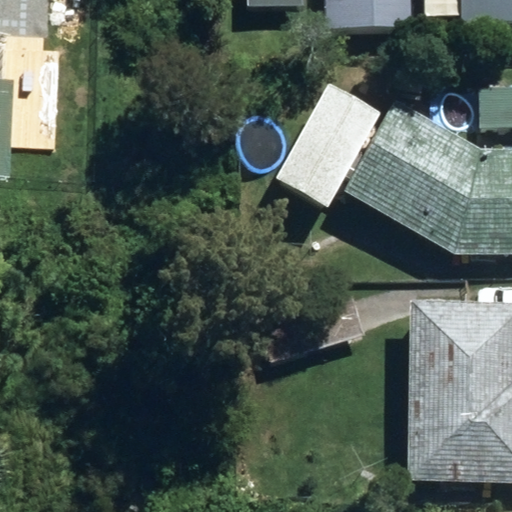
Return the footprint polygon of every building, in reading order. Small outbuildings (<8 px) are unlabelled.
[(309,0),(310,30),(410,29),(409,0),(309,0)] [(511,0),(444,0),(444,29),(511,28),(511,0)] [(511,131),(511,91),(471,92),(471,132),(511,131)] [(330,194),(444,259),(511,257),(511,154),(469,155),(380,105),(330,194)] [(243,335),(258,372),(356,334),(341,295),(243,335)] [(393,487),(511,487),(511,307),(396,307),(393,487)]
